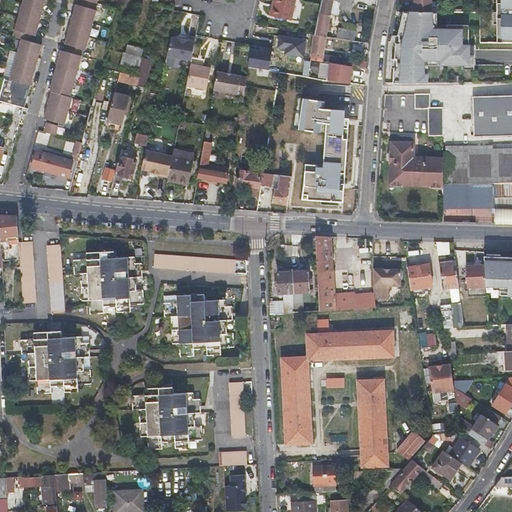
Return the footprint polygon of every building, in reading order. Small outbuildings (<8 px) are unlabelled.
[(23,0),(22,5),(18,18),(15,31),(13,38),(21,40),(17,54),(14,67),(10,80),(30,85),(34,71),(37,58),(41,45),(27,42),(29,35),(36,36),(39,23),(43,10),(45,0),(23,0)] [(53,92),(49,105),(46,119),(65,124),(69,110),(73,97),(71,96),(74,84),(78,69),(81,56),(83,49),(85,50),(89,37),(93,23),(96,9),(95,8),(96,2),(96,0),(82,0),(81,5),(77,4),(73,18),(69,32),(66,45),(70,46),(68,53),(62,52),(59,65),(55,78),(51,91),(53,92)] [(296,0),(274,0),(271,15),(292,20),(296,0)] [(327,0),(321,0),(321,3),(314,34),(315,34),(327,36),(328,30),(337,32),(338,26),(330,24),(333,6),(329,5),(330,1),(327,0)] [(333,0),(341,2),(340,10),(350,12),(352,0),(333,0)] [(431,0),(415,0),(415,12),(432,12),(431,0)] [(511,0),(494,0),(494,32),(511,32),(511,0)] [(415,12),(406,12),(406,42),(434,42),(434,12),(432,12),(415,12)] [(284,28),(270,26),(270,29),(266,28),(265,34),(275,36),(276,34),(284,32),(284,28)] [(343,29),(341,36),(356,39),(357,31),(343,29)] [(313,34),(298,31),(296,41),(311,43),(313,34)] [(310,59),(322,61),(323,54),(327,36),(315,34),(310,59)] [(179,39),(172,37),(167,55),(192,61),(195,42),(188,41),(188,39),(179,37),(179,39)] [(121,63),(139,68),(142,57),(124,52),(121,63)] [(279,72),(295,75),(296,69),(289,68),(290,61),(295,61),(296,54),(283,52),(282,57),(271,55),(269,71),(279,72)] [(326,62),(367,68),(368,61),(341,57),(327,55),(326,62)] [(302,75),(308,76),(309,72),(317,73),(318,62),(304,60),(302,75)] [(396,60),(395,82),(402,83),(403,60),(396,60)] [(511,61),(486,61),(486,83),(511,82),(511,61)] [(211,67),(191,64),(186,85),(207,89),(211,67)] [(241,75),(217,70),(214,89),(239,94),(241,75)] [(164,71),(157,99),(166,101),(172,73),(164,71)] [(120,72),(108,119),(122,123),(130,97),(119,93),(122,80),(138,84),(140,77),(137,76),(120,72)] [(247,75),(241,75),(239,94),(243,95),(245,85),(247,75)] [(30,85),(10,80),(4,78),(1,91),(26,98),(30,85)] [(415,94),(415,108),(430,108),(430,94),(415,94)] [(511,95),(456,98),(458,136),(511,134),(511,95)] [(82,142),(70,186),(81,189),(96,134),(103,109),(92,106),(82,142)] [(315,107),(310,179),(327,180),(325,201),(347,202),(351,147),(353,117),(331,116),(332,108),(315,107)] [(440,109),(426,109),(427,137),(441,136),(440,109)] [(46,123),(44,132),(55,135),(58,126),(46,123)] [(135,142),(147,145),(149,135),(137,132),(135,142)] [(204,142),(198,178),(227,183),(229,169),(209,165),(212,143),(204,142)] [(411,158),(411,142),(389,142),(389,153),(388,153),(388,162),(388,163),(388,183),(390,183),(390,184),(400,184),(430,184),(430,185),(440,185),(441,185),(443,185),(444,157),(422,157),(422,158),(411,158)] [(511,147),(493,148),(493,146),(448,146),(448,183),(494,183),(495,222),(511,223),(511,147)] [(172,155),(172,157),(194,160),(195,153),(173,149),(172,155)] [(37,150),(32,167),(68,177),(72,160),(37,150)] [(158,174),(168,176),(172,157),(172,155),(146,150),(141,168),(151,171),(151,172),(158,173),(158,174)] [(120,155),(115,172),(131,176),(135,159),(120,155)] [(168,176),(167,179),(189,183),(194,160),(172,157),(168,176)] [(247,186),(261,188),(261,185),(264,172),(264,166),(254,165),(249,169),(240,167),(238,178),(237,178),(235,186),(237,189),(244,190),(247,186)] [(264,172),(261,185),(272,186),(274,174),(264,172)] [(278,188),(281,175),(274,174),(272,186),(272,188),(276,188),(278,188)] [(273,202),(288,204),(292,176),(281,175),(278,188),(276,188),(273,202)] [(102,183),(97,198),(108,199),(109,197),(112,184),(102,183)] [(16,217),(0,216),(0,237),(18,237),(17,228),(16,217)] [(333,293),(331,237),(316,236),(319,311),(339,310),(376,307),(375,299),(374,293),(354,295),(354,292),(333,293)] [(20,275),(22,303),(35,302),(31,241),(18,242),(20,275)] [(64,311),(59,244),(47,245),(52,312),(64,311)] [(136,290),(135,277),(135,269),(142,269),(141,263),(135,264),(134,257),(114,258),(114,252),(87,253),(87,260),(74,261),(74,274),(80,274),(82,301),(89,300),(90,314),(103,313),(103,307),(116,306),(117,312),(130,311),(130,305),(143,304),(143,290),(136,290)] [(202,270),(234,272),(235,264),(235,260),(207,258),(173,256),(155,254),(154,266),(163,267),(202,270)] [(457,270),(456,260),(439,263),(443,291),(459,289),(459,284),(457,270)] [(432,287),(428,264),(407,267),(410,290),(432,287)] [(401,270),(373,269),(374,285),(374,293),(375,299),(387,300),(388,286),(400,287),(401,270)] [(462,269),(457,270),(459,284),(466,283),(462,269)] [(309,271),(292,272),(294,293),(310,293),(309,271)] [(284,294),(285,303),(286,313),(294,313),(294,293),(292,272),(278,273),(279,294),(284,294)] [(227,333),(226,320),(226,313),(232,312),(232,306),(226,306),(225,300),(205,301),(204,294),(177,295),(177,303),(164,303),(165,317),(171,317),(173,343),(179,343),(180,356),(193,356),(193,349),(207,348),(207,355),(221,354),(221,347),(234,347),(233,333),(227,333)] [(285,303),(269,304),(270,315),(286,313),(285,303)] [(441,305),(444,329),(463,327),(461,303),(441,305)] [(308,357),(282,358),(286,444),(312,443),(308,360),(346,358),(394,356),(393,330),(351,333),(307,334),(308,357)] [(84,370),(83,357),(83,350),(89,349),(89,343),(82,343),(82,337),(62,338),(62,331),(34,333),(34,339),(22,340),(23,354),(28,354),(30,380),(36,380),(37,393),(51,393),(51,386),(64,385),(64,392),(78,392),(78,385),(91,384),(90,370),(84,370)] [(435,346),(434,332),(418,334),(419,347),(435,346)] [(487,353),(484,341),(446,344),(447,351),(448,356),(479,353),(485,353),(487,353)] [(448,356),(447,351),(426,355),(430,380),(451,376),(448,356)] [(511,371),(511,351),(506,352),(501,352),(501,372),(511,371)] [(326,377),(326,387),(344,388),(344,378),(326,377)] [(383,379),(357,381),(363,467),(388,465),(383,379)] [(453,388),(472,400),(482,379),(452,381),(453,388)] [(242,382),(241,382),(229,383),(232,437),(244,436),(242,390),(242,382)] [(493,404),(506,413),(511,404),(511,402),(511,390),(504,385),(493,404)] [(194,426),(193,413),(193,405),(200,405),(199,399),(193,399),(192,393),(173,394),(172,387),(145,388),(145,395),(133,396),(133,410),(139,410),(141,436),(148,436),(149,449),(161,449),(161,442),(175,441),(175,448),(188,447),(188,441),(202,440),(201,426),(194,426)] [(467,407),(472,400),(453,388),(456,402),(459,404),(461,403),(467,407)] [(450,413),(457,411),(455,403),(448,404),(450,413)] [(469,435),(479,441),(483,436),(487,439),(497,425),(482,415),(469,435)] [(412,431),(397,450),(408,459),(424,441),(412,431)] [(447,433),(432,434),(432,436),(428,441),(438,448),(443,441),(448,440),(447,433)] [(461,463),(468,467),(478,450),(461,439),(450,455),(461,463)] [(450,455),(443,451),(432,467),(450,479),(461,463),(450,455)] [(235,466),(245,465),(245,452),(218,453),(218,466),(224,466),(235,466)] [(412,460),(405,468),(391,485),(400,493),(418,472),(429,480),(427,483),(437,491),(442,484),(412,460)] [(324,469),(314,470),(314,487),(315,487),(315,492),(336,491),(335,467),(335,465),(324,466),(324,469)] [(379,488),(389,488),(391,485),(405,468),(379,470),(379,488)] [(105,472),(54,475),(55,491),(69,490),(69,486),(79,485),(94,484),(95,509),(107,508),(105,486),(105,472)] [(39,476),(40,485),(46,485),(46,489),(43,489),(44,504),(56,504),(55,491),(54,475),(39,476)] [(39,476),(22,477),(23,486),(40,485),(39,476)] [(225,487),(226,511),(247,511),(246,476),(231,476),(231,487),(225,487)] [(511,476),(501,477),(499,480),(494,486),(511,484),(511,476)] [(372,490),(360,491),(361,503),(372,502),(372,490)] [(142,491),(115,492),(115,511),(134,511),(143,511),(142,491)] [(316,511),(315,493),(297,494),(297,502),(292,502),(292,511),(293,511),(296,511),(295,511),(316,511)] [(396,511),(421,511),(407,500),(396,511)] [(346,511),(346,502),(332,502),(332,511),(346,511)]
